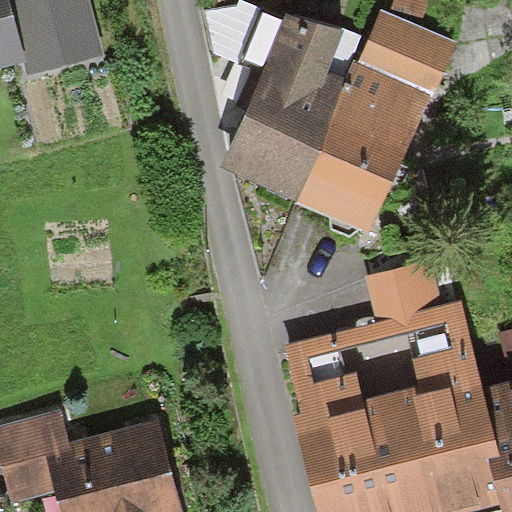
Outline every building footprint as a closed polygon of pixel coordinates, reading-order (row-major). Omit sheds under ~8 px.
[(10,0),(0,0),(0,69),(27,62),(10,0)] [(107,57),(92,0),(16,0),(36,75),(107,57)] [(386,10),(362,62),(432,94),(458,41),(386,10)] [(286,16),(223,161),(370,231),(432,94),(362,62),(355,60),(346,78),(330,71),(346,32),(286,16)] [(461,304),(445,308),(434,263),(368,280),(380,324),(285,349),(303,415),(295,417),(320,511),(462,511),(502,501),(490,458),(502,455),(484,388),(461,304)] [(511,511),(511,329),(499,333),(510,380),(484,388),(502,455),(490,458),(502,501),(504,511),(511,511)] [(48,414),(0,427),(0,487),(2,495),(51,482),(59,511),(168,511),(145,424),(57,447),(48,414)]
